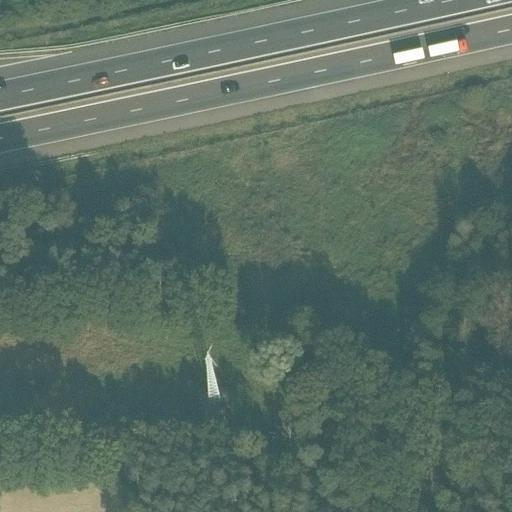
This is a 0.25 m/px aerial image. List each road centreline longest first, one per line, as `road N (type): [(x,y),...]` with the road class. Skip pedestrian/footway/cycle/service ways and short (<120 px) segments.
road 1 (motorway): [(0,139),(511,25)]
road 2 (motorway): [(441,0),(0,98)]
road 3 (track): [(185,0),(0,38)]
road 4 (track): [(339,511),(238,393)]
